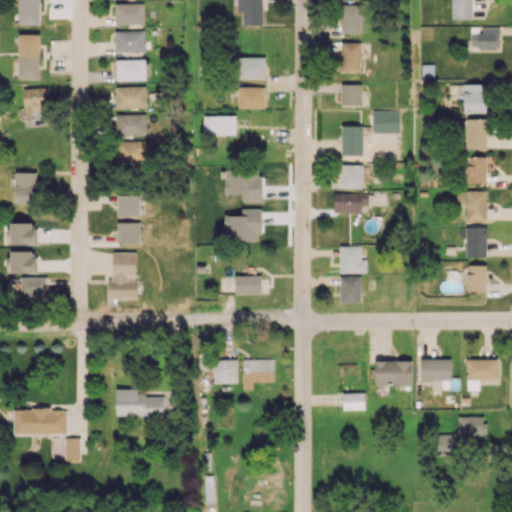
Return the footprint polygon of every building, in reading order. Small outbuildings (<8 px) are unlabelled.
[(18,0),(18,24),(39,24),(39,0),(18,0)] [(243,25),(262,24),(261,0),(236,0),(237,11),(243,10),(243,25)] [(471,19),(471,0),(452,0),(452,19),(471,19)] [(115,24),(144,24),(143,3),(115,3),(115,24)] [(362,4),(342,4),(341,32),(361,32),(362,4)] [(499,27),(482,27),(482,32),(472,32),(471,47),(499,48),(499,27)] [(115,52),(144,51),(144,29),(115,30),(115,52)] [(18,78),(39,78),(40,34),(19,33),(18,78)] [(340,70),(360,71),(361,42),(341,42),(340,70)] [(265,57),(237,56),(237,78),(265,78),(265,57)] [(116,80),(145,79),(145,59),(116,59),(116,80)] [(362,84),(341,83),(340,104),(361,104),(362,84)] [(464,112),(487,112),(487,83),(464,84),(464,112)] [(145,85),(115,86),(116,108),(146,107),(145,85)] [(265,87),(238,86),(238,107),(265,108),(265,87)] [(24,113),(47,112),(46,87),(23,87),(24,113)] [(372,132),(399,132),(399,110),(372,109),(372,132)] [(147,114),(116,113),(116,134),(147,135),(147,114)] [(235,115),(203,115),(203,134),(235,134),(235,115)] [(487,149),(487,118),(467,118),(465,148),(487,149)] [(362,155),(363,125),(342,125),(342,154),(362,155)] [(146,163),(146,141),(115,141),(115,163),(146,163)] [(487,157),(468,157),(468,182),(486,183),(487,157)] [(341,188),(362,188),(363,164),(342,164),(341,188)] [(15,203),(37,202),(37,172),(15,172),(15,203)] [(487,221),(487,190),(467,190),(467,221),(487,221)] [(368,193),(334,193),(334,212),(361,212),(361,204),(368,205),(368,193)] [(139,195),(117,195),(117,216),(139,215),(139,195)] [(11,244),(35,244),(35,222),(11,222),(11,244)] [(139,222),(117,222),(117,243),(139,242),(139,222)] [(486,257),(487,226),(466,226),(466,256),(486,257)] [(340,272),(366,272),(366,259),(361,259),(361,245),(339,245),(340,272)] [(11,273),(36,272),(35,251),(11,251),(11,273)] [(136,275),(136,252),(112,252),(112,295),(136,295),(136,279),(128,279),(128,275),(136,275)] [(486,291),(486,265),(468,264),(468,291),(486,291)] [(261,294),(261,275),(235,275),(235,294),(261,294)] [(360,301),(360,275),(339,276),(340,302),(360,301)] [(46,296),(47,277),(21,276),(20,291),(18,291),(18,296),(46,296)] [(242,359),(243,389),(252,389),(252,382),(274,381),(273,358),(242,359)] [(450,358),(421,359),(421,380),(442,380),(442,388),(450,388),(450,358)] [(480,389),(479,379),(498,379),(498,358),(467,359),(467,390),(480,389)] [(214,383),(237,382),(237,359),(213,359),(214,383)] [(375,360),(376,385),(412,384),(412,360),(375,360)] [(116,415),(163,416),(163,395),(137,394),(137,388),(116,388),(116,415)] [(343,410),(365,409),(365,392),(343,392),(343,410)] [(14,409),(14,434),(66,433),(66,408),(14,409)] [(457,438),(469,438),(469,435),(485,435),(486,416),(458,415),(457,438)] [(435,455),(454,454),(453,433),(434,434),(435,455)] [(80,459),(80,438),(64,438),(64,459),(80,459)]
